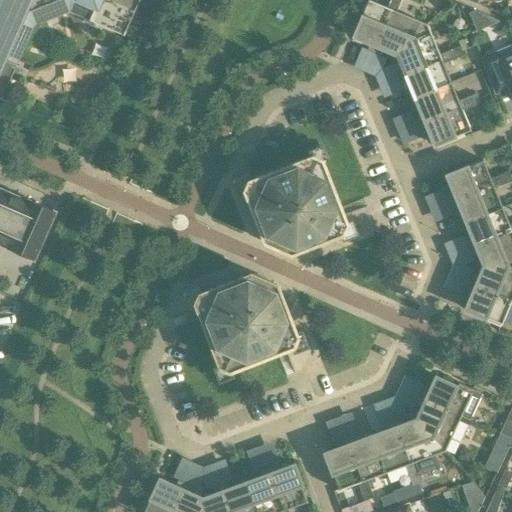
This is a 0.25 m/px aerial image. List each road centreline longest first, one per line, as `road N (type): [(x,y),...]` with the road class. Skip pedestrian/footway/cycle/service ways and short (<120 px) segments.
road 1 (residential): [(157,340),(151,380),(176,444),(219,458),(296,430)]
road 2 (residential): [(256,136),(271,107),(344,78),(370,94),(404,177)]
road 3 (residential): [(296,430),(390,392),(409,352)]
road 4 (residential): [(404,177),(443,272),(429,306)]
